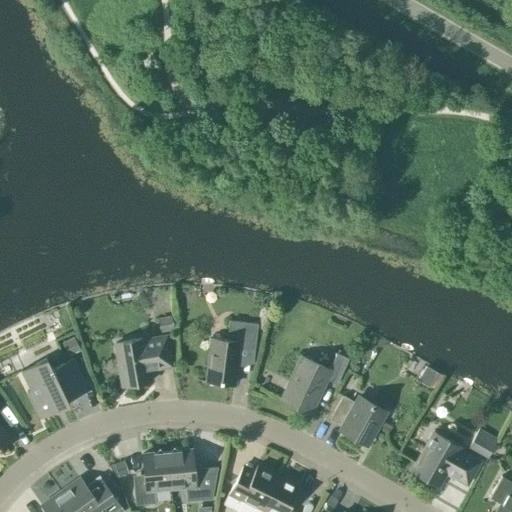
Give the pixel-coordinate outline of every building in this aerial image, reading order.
[(156,337),(175,333),(171,317),(153,321),(156,337)] [(206,381),(234,384),(238,346),(254,348),(257,324),(229,321),(227,340),(211,338),(206,381)] [(157,367),(170,365),(165,336),(152,339),(152,341),(142,343),(142,338),(115,343),(123,386),(149,381),(147,367),(157,365),(157,367)] [(281,399),(310,412),(326,379),(336,384),(348,358),(337,353),(329,369),(328,369),(301,356),(281,399)] [(40,418),(69,404),(63,393),(85,383),(73,358),(51,369),(46,358),(21,370),(30,390),(27,391),(40,418)] [(366,445),(385,411),(359,396),(355,402),(342,395),(330,418),(342,426),(340,430),(366,445)] [(0,448),(11,439),(0,426),(0,448)] [(498,439),(479,428),(468,447),(487,458),(498,439)] [(460,447),(433,432),(412,471),(438,485),(446,472),(466,484),(479,461),(458,450),(460,447)] [(191,449),(166,452),(170,488),(185,486),(187,500),(212,498),(216,473),(194,475),(191,449)] [(170,488),(166,452),(141,454),(144,479),(133,480),(135,505),(156,503),(154,489),(170,488)] [(119,476),(126,473),(122,462),(114,465),(119,476)] [(245,511),(249,504),(261,509),(278,475),(257,465),(245,488),(234,483),(223,504),(239,511),(245,511)] [(299,486),(278,475),(261,509),(265,511),(292,511),(287,509),(299,486)] [(79,477),(60,490),(75,511),(102,511),(103,511),(121,511),(123,511),(103,481),(89,491),(79,477)] [(496,511),(511,511),(511,484),(500,487),(505,506),(499,507),(496,511)] [(75,511),(60,490),(40,504),(45,511),(75,511)]
